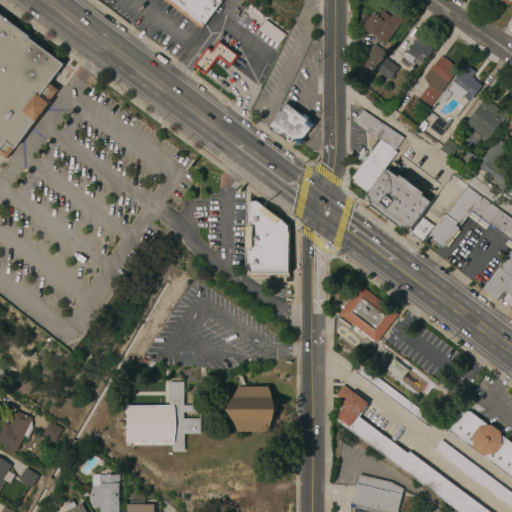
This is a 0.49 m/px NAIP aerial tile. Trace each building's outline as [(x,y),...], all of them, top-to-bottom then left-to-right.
[(220,0),(222,1),(201,29),(162,0),(220,0)] [(390,17),(393,13),(402,20),(384,44),(362,28),(373,13),(376,16),(380,10),(390,17)] [(0,14),(29,37),(28,38),(63,64),(49,84),(57,90),(48,103),(49,104),(15,149),(14,148),(6,159),(0,155),(0,14)] [(285,35),(277,45),(257,30),(265,20),(285,35)] [(422,64),(415,59),(411,64),(402,57),(416,39),(432,51),(422,64)] [(238,55),(229,67),(217,58),(216,59),(215,60),(206,72),(204,75),(192,66),(194,63),(203,51),(204,49),(207,46),(211,50),(218,40),(238,55)] [(365,81),(353,71),(373,44),(386,53),(365,81)] [(458,69),(431,107),(419,99),(428,87),(424,78),(433,65),(434,66),(441,57),(458,69)] [(390,81),(377,72),(385,59),(398,69),(390,81)] [(470,101),(463,96),(460,100),(447,90),(452,84),(451,83),(465,65),(474,73),(471,77),(474,80),(474,81),(482,87),(470,101)] [(488,140),(471,128),(469,130),(463,126),(483,99),(489,103),(488,103),(505,116),(503,118),(504,118),(488,140)] [(285,136),(284,137),(280,134),(279,135),(272,130),(274,129),(270,126),(276,118),(275,117),(279,111),(280,111),(286,104),(302,116),(304,114),(309,118),(307,120),(313,124),(303,138),(301,138),(302,144),(296,145),(295,139),(293,139),(292,141),(291,142),(290,142),(288,142),(288,141),(287,140),(287,138),(285,136)] [(396,149),(394,147),(392,150),(396,153),(367,193),(353,182),(354,180),(352,178),(379,141),(354,123),(363,110),(403,139),(396,149)] [(511,116),(502,130),(511,137),(511,116)] [(444,122),(449,120),(451,122),(440,136),(429,128),(437,117),(444,122)] [(500,158),(499,158),(495,163),(510,175),(499,187),(484,175),(485,174),(475,166),(497,139),(507,147),(502,154),(503,154),(500,158)] [(448,159),(439,152),(447,142),(456,149),(448,159)] [(476,159),(467,170),(455,161),(458,157),(459,158),(465,150),(476,159)] [(397,177),(399,175),(423,193),(421,195),(430,202),(409,230),(406,227),(405,228),(402,227),(401,229),(370,205),(372,203),(369,201),(370,200),(366,197),(387,169),(397,177)] [(481,197),(511,220),(511,246),(510,249),(504,244),(508,239),(488,224),(484,230),(466,216),(460,226),(456,223),(454,225),(458,228),(457,229),(459,231),(446,247),(444,246),(439,247),(427,238),(466,186),(481,197)] [(288,244),(289,226),(257,202),(245,202),(245,243),(288,244)] [(422,241),(415,239),(411,233),(422,218),(433,227),(422,241)] [(245,243),(288,244),(289,274),(245,273),(245,243)] [(511,250),(482,290),(496,301),(504,291),(511,296),(511,250)] [(376,343),(339,315),(360,286),(398,315),(376,343)] [(386,358),(379,370),(399,382),(406,369),(386,358)] [(432,427),(430,425),(428,428),(354,372),(359,365),(435,422),(432,427)] [(200,413),(184,413),(184,419),(200,419),(200,435),(184,435),(184,451),(172,451),(172,446),(134,446),(134,444),(127,444),(127,406),(170,406),(170,383),(184,383),(184,406),(200,406),(200,413)] [(458,399),(447,391),(452,383),(463,391),(458,399)] [(407,454),(409,453),(487,511),(457,511),(338,422),(338,412),(342,408),(340,406),(344,402),(336,396),(343,386),(367,404),(366,405),(368,406),(359,418),(407,454)] [(268,433),(237,433),(228,409),(238,387),(268,387),(277,410),(268,433)] [(27,439),(23,437),(17,451),(0,443),(0,433),(5,422),(9,424),(15,411),(32,418),(31,420),(31,421),(32,428),(27,439)] [(487,426),(492,426),(500,432),(501,436),(511,444),(511,479),(448,431),(461,413),(469,412),(487,426)] [(49,422),(62,429),(55,442),(41,435),(49,422)] [(511,508),(434,450),(441,441),(511,494),(511,508)] [(8,471),(15,475),(10,484),(5,481),(0,489),(0,458),(11,465),(8,471)] [(31,488),(18,480),(18,479),(24,468),(38,476),(31,488)] [(99,511),(99,507),(91,507),(91,478),(94,475),(99,475),(118,475),(118,501),(119,501),(119,508),(118,508),(118,511),(99,511)] [(367,511),(355,509),(356,505),(352,505),(359,475),(403,486),(397,511),(367,511)] [(153,505),(153,511),(126,511),(127,504),(129,504),(129,492),(144,495),(144,504),(153,505)] [(72,501),(75,506),(82,503),(86,511),(66,511),(67,511),(64,505),(72,501)]
